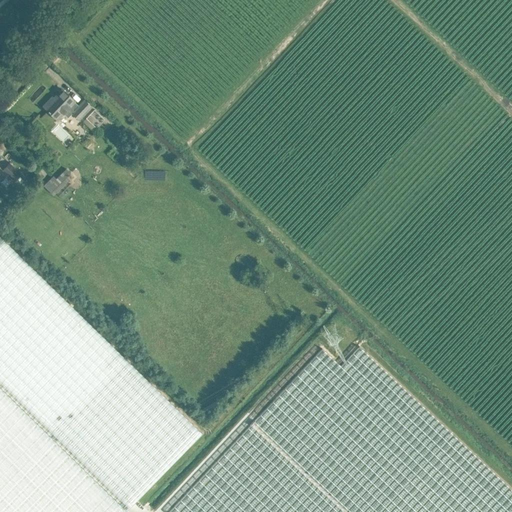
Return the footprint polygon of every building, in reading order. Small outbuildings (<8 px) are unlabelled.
[(91,106),(84,99),(78,105),(74,101),(75,101),(62,89),(53,98),(52,96),(43,106),(48,110),(48,111),(49,113),(50,112),(57,119),(63,113),(68,117),(71,114),(78,120),(91,106)] [(94,109),(86,118),(96,127),(104,119),(94,109)] [(54,186),(73,167),(65,159),(46,178),(54,186)] [(15,181),(22,173),(10,162),(3,170),(15,181)] [(0,511),(124,511),(126,510),(126,511),(202,432),(0,235),(0,511)] [(511,511),(511,489),(359,346),(340,365),(322,348),(167,511),(511,511)]
